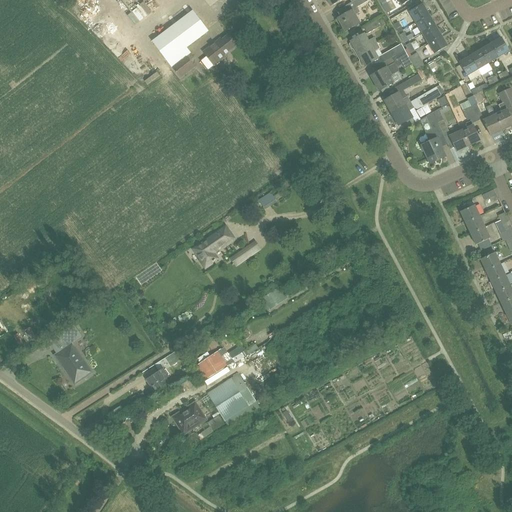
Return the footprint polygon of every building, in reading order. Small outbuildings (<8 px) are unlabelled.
[(345,14),(342,16),(338,18),(345,31),(360,23),(356,14),(360,12),(357,7),(369,0),(355,0),(351,2),(342,8),(345,14)] [(382,5),(386,13),(391,11),(387,2),(382,5)] [(126,17),(133,27),(154,13),(147,3),(126,17)] [(415,22),(429,14),(423,3),(409,12),(415,22)] [(168,62),(187,47),(208,31),(192,10),(152,41),(168,62)] [(435,24),(429,14),(415,22),(421,33),(435,24)] [(367,34),(380,26),(376,20),(363,28),(367,34)] [(393,25),(398,33),(403,30),(398,22),(393,25)] [(438,29),(435,24),(421,33),(427,43),(441,35),(443,34),(440,28),(438,29)] [(409,41),(404,32),(399,35),(404,43),(409,41)] [(352,42),(351,42),(350,43),(350,45),(352,48),(353,49),(355,48),(358,54),(377,43),(374,37),(368,41),(365,34),(351,42),(352,42)] [(214,43),(203,51),(206,56),(214,66),(226,57),(224,55),(235,46),(227,35),(215,44),(214,43)] [(441,35),(427,43),(433,54),(447,45),(441,35)] [(501,37),(490,43),(499,57),(509,51),(501,37)] [(377,43),(358,54),(361,59),(360,60),(359,62),(361,65),(363,66),(364,65),(365,66),(378,58),(374,51),(380,48),(377,43)] [(405,46),(410,54),(415,51),(410,43),(405,46)] [(490,43),(480,50),(488,63),(499,57),(490,43)] [(388,52),(391,58),(404,50),(401,44),(388,52)] [(187,47),(168,62),(181,79),(195,67),(190,60),(194,57),(191,53),(187,47)] [(391,58),(394,63),(371,76),(379,91),(393,83),(389,76),(399,71),(397,67),(410,59),(405,50),(404,50),(391,58)] [(480,50),(469,56),(478,70),(488,63),(480,50)] [(442,56),(428,64),(434,73),(438,71),(440,75),(449,70),(442,56)] [(478,70),(469,56),(459,62),(467,76),(478,70)] [(509,76),(507,71),(498,75),(500,80),(509,76)] [(406,81),(410,87),(422,80),(419,74),(406,81)] [(493,77),(488,79),(487,80),(489,85),(498,81),(496,76),(493,77)] [(470,91),(473,96),(486,89),(483,84),(470,91)] [(411,102),(392,113),(399,126),(412,118),(409,111),(414,108),(417,109),(420,107),(422,108),(426,105),(426,104),(441,96),(440,95),(444,93),(440,85),(411,102)] [(151,100),(154,103),(165,94),(163,91),(151,100)] [(501,111),(499,112),(495,115),(502,130),(511,125),(511,121),(506,107),(511,105),(504,91),(499,94),(503,102),(498,105),(501,111)] [(407,97),(402,100),(398,93),(385,101),(392,113),(411,102),(407,97)] [(441,107),(448,104),(444,97),(437,101),(441,107)] [(483,118),(480,112),(477,104),(471,107),(477,121),(483,118)] [(485,107),(488,112),(490,117),(483,120),(490,135),(502,130),(495,115),(490,105),(485,107)] [(468,127),(461,130),(468,146),(480,140),(473,125),(472,123),(477,121),(471,107),(465,109),(470,121),(466,123),(468,127)] [(444,137),(437,122),(432,113),(426,116),(432,130),(426,133),(430,140),(429,140),(430,142),(421,146),(430,164),(445,157),(441,147),(447,144),(444,137)] [(443,120),(437,122),(444,137),(450,134),(443,120)] [(468,146),(461,130),(449,136),(457,151),(468,146)] [(498,199),(494,190),(482,195),(485,201),(490,198),(492,203),(499,199),(498,199)] [(260,200),(265,207),(276,200),(272,193),(260,200)] [(465,223),(480,216),(475,205),(460,212),(465,223)] [(480,216),(465,223),(471,234),(485,227),(480,216)] [(225,227),(194,250),(201,260),(199,261),(205,269),(212,264),(211,262),(217,259),(212,253),(233,238),(225,227)] [(490,238),(485,227),(471,234),(476,245),(490,238)] [(503,240),(505,240),(511,236),(511,228),(505,231),(500,234),(503,240)] [(254,251),(250,245),(236,255),(240,261),(254,251)] [(486,270),(500,263),(495,252),(480,259),(486,270)] [(500,263),(486,270),(491,281),(505,274),(500,263)] [(510,285),(505,274),(491,281),(496,292),(510,285)] [(511,297),(511,289),(510,285),(496,292),(501,303),(511,297)] [(268,311),(288,298),(281,286),(260,300),(268,311)] [(511,311),(511,297),(501,303),(506,314),(511,311)] [(74,384),(91,372),(72,344),(82,337),(73,324),(56,336),(65,348),(54,355),(74,384)] [(165,358),(159,362),(164,370),(166,369),(170,367),(183,359),(177,350),(165,358)] [(193,367),(203,381),(227,367),(217,351),(193,367)] [(155,375),(147,380),(155,392),(168,384),(165,379),(169,377),(168,376),(164,370),(160,372),(158,373),(155,375)] [(239,374),(231,379),(208,394),(225,421),(256,401),(239,374)] [(347,378),(335,381),(338,392),(349,389),(347,378)] [(195,403),(172,418),(178,426),(177,427),(180,431),(182,432),(183,435),(206,420),(195,403)] [(293,421),(286,411),(283,413),(289,423),(293,421)] [(210,427),(201,433),(204,438),(213,432),(212,431),(224,424),(218,415),(207,423),(210,427)]
